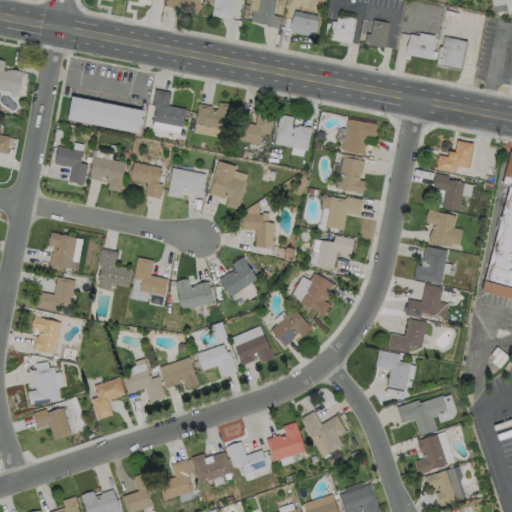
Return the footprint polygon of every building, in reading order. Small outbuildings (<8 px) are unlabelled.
[(200,0),(198,13),(174,8),(175,0),(200,0)] [(236,0),(232,21),(216,17),(219,0),(236,0)] [(271,0),(270,14),(277,15),(275,27),(266,25),(266,23),(248,20),(250,10),(254,11),(255,0),(271,0)] [(314,19),(311,35),(287,31),(291,10),(301,12),(300,16),(314,19)] [(351,17),(346,42),(325,38),(327,28),(332,29),(335,14),(351,17)] [(386,22),(381,46),(361,43),(363,32),(367,33),(370,19),(386,22)] [(430,42),(427,58),(402,53),(407,32),(416,34),(415,39),(430,42)] [(464,41),(458,70),(433,65),(436,45),(438,46),(440,35),(452,37),(452,38),(464,41)] [(1,68),(8,69),(21,71),(21,74),(20,74),(16,92),(0,89),(0,60),(3,61),(1,68)] [(185,108),(181,127),(151,121),(154,106),(151,105),(154,89),(170,92),(167,105),(185,108)] [(142,110),(137,133),(66,119),(71,95),(142,110)] [(231,104),(225,131),(194,124),(197,108),(196,108),(197,103),(211,106),(210,108),(216,109),(218,101),(231,104)] [(273,112),(268,134),(262,133),(260,144),(235,139),(238,121),(254,124),(257,109),(273,112)] [(290,125),(296,126),(297,125),(310,127),(306,150),(273,143),(279,114),(292,116),(290,125)] [(346,119),(364,122),(364,121),(375,124),(373,136),(366,135),(362,154),(340,150),(346,119)] [(0,134),(8,136),(5,153),(0,152),(0,134)] [(471,143),(466,168),(455,166),(454,172),(434,168),(436,154),(446,156),(447,150),(453,152),(455,140),(471,143)] [(86,164),(82,183),(67,180),(70,166),(53,163),(56,146),(81,150),(78,163),(86,164)] [(511,152),(511,298),(484,292),(511,188),(503,186),(511,152)] [(121,178),(118,191),(105,189),(107,182),(88,178),(92,156),(123,162),(120,178),(121,178)] [(362,161),(360,173),(358,172),(357,179),(363,181),(361,193),(353,192),(353,191),(335,188),(341,157),(362,161)] [(245,181),(238,206),(234,208),(224,205),(227,196),(220,195),(220,196),(207,193),(217,160),(235,165),(231,177),(245,181)] [(160,184),(158,198),(142,195),(145,183),(128,179),(132,162),(160,167),(156,183),(160,184)] [(204,174),(199,196),(185,193),(186,189),(180,187),(179,197),(165,194),(170,167),(204,174)] [(462,182),(457,210),(439,206),(442,190),(431,188),(434,173),(447,175),(446,179),(462,182)] [(329,196),(344,199),(344,196),(360,199),(357,215),(344,212),(341,230),(323,226),(329,196)] [(452,227),(460,228),(457,243),(449,242),(448,247),(426,242),(429,227),(433,228),(433,224),(424,222),(426,209),(436,211),(436,212),(454,215),(452,227)] [(273,222),(271,246),(254,245),(255,229),(240,228),(241,212),(261,213),(261,221),(273,222)] [(75,238),(69,269),(47,264),(50,252),(51,253),(52,246),(47,245),(49,232),(59,233),(59,235),(75,238)] [(352,238),(349,253),(335,251),(332,267),(314,264),(315,257),(309,255),(313,239),(331,242),(333,234),(352,238)] [(445,250),(438,283),(411,278),(414,264),(419,265),(423,246),(445,250)] [(131,267),(127,285),(97,279),(100,265),(97,264),(100,247),(116,251),(114,264),(131,267)] [(166,278),(161,304),(148,302),(150,293),(139,291),(142,280),(132,278),(136,256),(151,259),(149,274),(166,278)] [(245,263),(256,278),(230,296),(217,278),(227,271),(228,272),(234,268),(231,263),(242,256),(246,262),(245,263)] [(312,273),(331,284),(322,300),(328,304),(322,315),(312,310),(312,309),(289,296),(300,276),(308,280),(312,273)] [(73,280),(68,307),(57,304),(55,311),(34,307),(37,291),(52,294),(55,277),(73,280)] [(187,278),(188,285),(195,284),(195,283),(208,280),(208,283),(211,302),(179,309),(174,280),(187,278)] [(440,287),(437,302),(446,303),(443,316),(435,315),(434,317),(419,314),(418,317),(403,314),(406,298),(419,301),(423,283),(440,287)] [(292,309),(304,323),(305,322),(310,328),(300,336),(296,332),(291,337),(292,338),(283,346),(268,329),(292,309)] [(42,319),(59,322),(53,353),(36,350),(36,351),(31,350),(34,336),(36,336),(37,331),(30,329),(31,326),(30,325),(31,320),(32,320),(32,316),(42,318),(42,319)] [(424,321),(419,347),(407,345),(406,352),(385,348),(388,332),(403,335),(406,318),(424,321)] [(263,333),(269,347),(273,356),(261,361),(258,354),(253,357),(254,359),(241,365),(239,360),(240,359),(234,345),(263,333)] [(222,344),(224,352),(228,350),(230,358),(231,358),(236,371),(221,376),(217,364),(201,370),(195,353),(222,344)] [(408,363),(403,389),(385,386),(388,368),(373,365),(376,349),(398,354),(397,360),(408,363)] [(186,357),(192,375),(193,374),(197,385),(184,389),(181,381),(175,383),(175,384),(164,388),(157,367),(186,357)] [(52,366),(58,400),(28,404),(26,391),(34,390),(33,383),(32,383),(30,370),(52,366)] [(145,368),(149,379),(155,376),(162,397),(147,402),(142,388),(126,394),(120,376),(145,368)] [(110,414),(96,419),(89,399),(95,397),(91,386),(116,377),(122,394),(105,400),(110,414)] [(441,394),(447,411),(431,416),(435,428),(418,434),(412,417),(399,421),(394,406),(416,399),(417,402),(441,394)] [(60,408),(69,435),(52,440),(46,424),(35,428),(30,413),(44,409),(45,413),(60,408)] [(312,410),(319,423),(335,414),(343,430),(336,435),(341,445),(326,453),(315,433),(309,437),(298,418),(312,410)] [(294,421),(303,450),(271,460),(264,438),(277,434),(277,436),(284,434),(281,425),(294,421)] [(435,433),(445,464),(418,473),(414,460),(422,458),(419,451),(415,439),(418,438),(418,439),(435,433)] [(239,441),(244,454),(259,449),(265,466),(242,474),(238,462),(231,464),(224,446),(239,441)] [(222,451),(229,472),(198,483),(189,457),(202,452),(203,456),(202,456),(202,458),(222,451)] [(191,490),(162,499),(156,482),(173,476),(169,463),(184,458),(189,474),(186,475),(191,490)] [(456,465),(460,476),(457,478),(461,491),(456,492),(458,498),(444,503),(438,505),(433,492),(438,490),(436,485),(427,488),(422,476),(433,472),(434,473),(456,465)] [(152,505),(129,511),(125,511),(120,496),(137,490),(132,475),(147,470),(154,491),(148,493),(152,505)] [(369,484),(379,511),(364,511),(363,508),(357,510),(357,511),(343,511),(337,494),(369,484)] [(110,489),(117,510),(111,511),(85,511),(82,502),(81,502),(78,495),(91,490),(93,496),(99,494),(99,492),(110,489)] [(77,511),(44,511),(63,506),(60,500),(73,496),(76,506),(75,506),(77,511)] [(337,511),(304,511),(303,509),(333,499),(337,511)]
